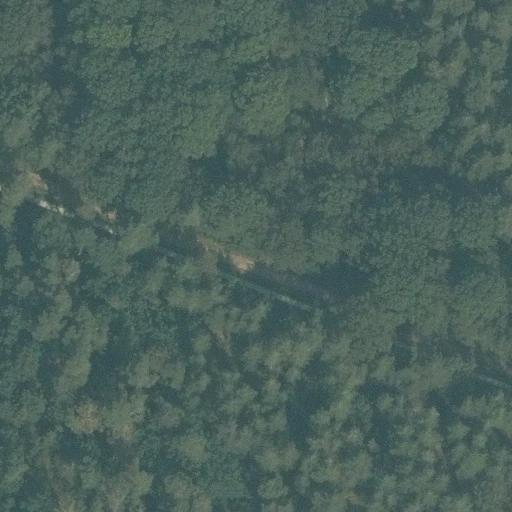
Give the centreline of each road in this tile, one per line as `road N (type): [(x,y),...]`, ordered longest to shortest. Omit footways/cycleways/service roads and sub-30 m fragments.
road 1 (track): [(151,240),(511,385)]
road 2 (track): [(229,511),(138,345),(129,300),(151,240)]
road 3 (track): [(0,175),(151,240)]
